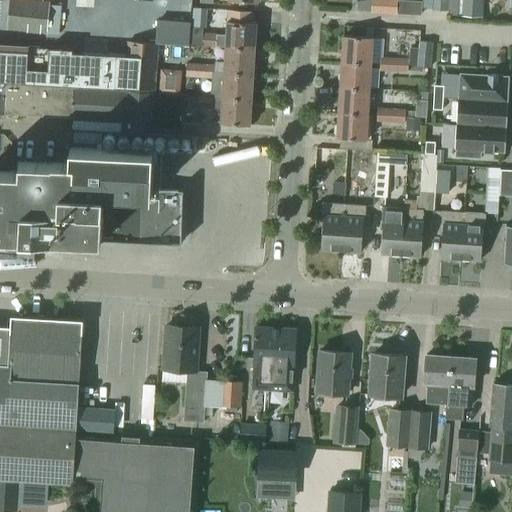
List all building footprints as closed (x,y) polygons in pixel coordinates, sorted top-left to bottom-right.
[(12,0),(10,0),(7,31),(45,34),(48,4),(12,0)] [(384,0),(371,0),(370,13),(384,14),(384,0)] [(423,0),(423,11),(449,12),(449,0),(423,0)] [(449,0),(449,18),(461,18),(461,16),(462,16),(463,0),(449,0)] [(463,0),(462,16),(481,18),(482,0),(463,0)] [(188,45),(189,28),(189,23),(159,21),(157,44),(188,46),(188,45)] [(225,49),(225,48),(254,50),(255,24),(227,22),(225,39),(216,38),(215,48),(225,49)] [(201,46),(202,35),(202,28),(189,28),(188,45),(201,46)] [(93,33),(92,44),(117,47),(118,36),(93,33)] [(201,46),(201,47),(215,48),(216,38),(216,35),(202,35),(201,46)] [(342,37),(340,63),(369,65),(371,39),(342,37)] [(127,41),(125,89),(153,91),(156,43),(127,41)] [(409,54),(408,66),(429,68),(431,44),(418,43),(417,55),(409,54)] [(0,82),(30,84),(105,87),(106,65),(58,62),(58,49),(0,45),(0,82)] [(224,63),(223,73),(252,75),(254,50),(225,48),(224,63)] [(379,60),(378,71),(407,73),(407,61),(379,60)] [(186,65),(185,76),(213,78),(223,79),(223,73),(224,63),(213,63),(213,67),(186,65)] [(340,63),(339,88),(368,90),(369,65),(340,63)] [(213,78),(212,97),(222,98),(221,99),(250,101),(252,75),(223,73),(223,79),(213,78)] [(509,77),(508,77),(498,76),(488,75),(487,75),(459,74),(458,99),(507,102),(509,77)] [(0,82),(0,115),(72,119),(123,121),(123,133),(152,134),(154,93),(135,92),(56,86),(30,84),(0,82)] [(434,86),(433,98),(443,98),(444,87),(434,86)] [(339,88),(337,114),(366,116),(368,90),(339,88)] [(198,96),(197,109),(221,110),(221,99),(222,98),(212,97),(198,96)] [(432,110),(442,111),(443,98),(433,98),(432,110)] [(221,99),(221,110),(220,125),(249,127),(250,101),(221,99)] [(506,128),(507,102),(458,99),(456,125),(506,128)] [(415,118),(426,119),(426,118),(427,101),(416,100),(415,118)] [(376,110),(376,116),(375,122),(377,123),(403,124),(404,112),(376,110)] [(337,114),(336,140),(365,142),(365,140),(366,116),(337,114)] [(181,118),(180,130),(199,132),(200,119),(181,118)] [(407,127),(420,128),(420,119),(414,119),(407,119),(407,127)] [(504,154),(506,128),(456,125),(454,151),(455,151),(455,158),(481,160),(481,152),(483,153),(493,154),(493,153),(504,154)] [(424,143),(423,156),(433,156),(434,143),(424,143)] [(326,151),(325,165),(335,166),(333,196),(353,197),(353,185),(343,184),(345,167),(346,153),(326,151)] [(403,209),(399,256),(419,258),(422,224),(421,224),(422,211),(433,212),(434,193),(447,194),(448,172),(435,171),(436,157),(433,156),(423,156),(421,156),(421,162),(418,161),(417,170),(421,170),(419,197),(416,197),(415,202),(403,201),(403,209)] [(0,250),(18,251),(18,255),(34,255),(34,252),(37,237),(202,244),(204,191),(150,188),(151,171),(101,169),(101,175),(73,174),(74,164),(51,163),(16,162),(16,172),(0,171),(0,250)] [(484,168),(482,208),(488,209),(488,212),(496,212),(497,194),(498,169),(484,168)] [(498,169),(497,194),(510,195),(510,188),(511,186),(511,170),(503,169),(498,169)] [(372,172),(370,197),(383,198),(385,173),(372,172)] [(471,178),(456,177),(455,203),(471,203),(471,178)] [(322,217),(320,250),(340,252),(343,205),(321,203),(320,217),(322,217)] [(343,205),(340,252),(359,253),(362,220),(364,220),(365,207),(343,205)] [(382,222),(379,255),(399,256),(403,209),(381,208),(380,221),(382,222)] [(442,226),(439,259),(459,261),(463,214),(441,212),(440,226),(442,226)] [(463,214),(459,261),(479,262),(482,229),(484,229),(485,215),(463,214)] [(504,256),(503,263),(511,263),(511,225),(506,225),(505,240),(504,240),(503,256),(504,256)] [(0,426),(75,432),(76,409),(80,346),(82,347),(83,322),(10,317),(7,366),(0,365),(0,426)] [(117,361),(127,362),(128,322),(117,321),(117,361)] [(256,328),(252,390),(269,391),(269,380),(274,380),(275,367),(278,367),(280,329),(256,328)] [(269,380),(269,391),(292,392),(295,330),(280,329),(278,367),(275,367),(274,380),(269,380)] [(168,330),(166,374),(198,375),(200,331),(168,330)] [(320,352),(317,393),(347,395),(350,354),(320,352)] [(373,354),(370,395),(400,398),(403,356),(373,354)] [(426,356),(425,383),(428,383),(427,402),(436,403),(435,418),(446,419),(447,403),(448,392),(451,357),(426,356)] [(451,357),(448,392),(466,393),(466,387),(473,387),(475,359),(451,357)] [(222,382),(221,406),(240,407),(242,383),(222,382)] [(493,426),(490,460),(511,461),(511,386),(493,385),(491,416),(495,416),(494,426),(493,426)] [(211,393),(190,393),(188,425),(209,426),(211,393)] [(447,403),(446,419),(457,419),(458,404),(447,403)] [(337,407),(334,442),(354,444),(357,408),(337,407)] [(114,411),(76,409),(75,432),(112,435),(112,433),(113,412),(114,412),(114,411)] [(391,410),(387,445),(408,448),(410,432),(412,412),(391,410)] [(432,414),(412,412),(408,448),(428,449),(432,414)] [(268,425),(267,442),(288,443),(289,423),(272,423),(271,425),(268,425)] [(267,442),(268,425),(241,424),(240,440),(267,442)] [(0,478),(18,480),(71,483),(75,432),(0,426),(0,478)] [(460,431),(458,452),(477,453),(478,433),(460,431)] [(112,435),(75,432),(71,483),(95,484),(93,511),(193,511),(198,441),(112,436),(112,435)] [(261,451),(259,477),(295,479),(296,453),(261,451)] [(458,452),(455,484),(474,485),(477,453),(458,452)] [(18,480),(0,478),(0,509),(16,511),(18,480)] [(358,511),(359,493),(329,492),(327,511),(358,511)]
